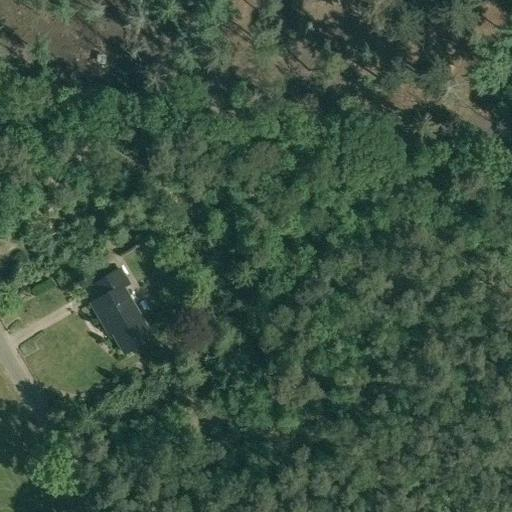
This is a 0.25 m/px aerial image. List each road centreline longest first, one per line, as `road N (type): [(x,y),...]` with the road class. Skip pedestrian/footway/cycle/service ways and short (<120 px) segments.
road 1 (track): [(0,82),(511,157)]
road 2 (unclassified): [(100,511),(0,339)]
